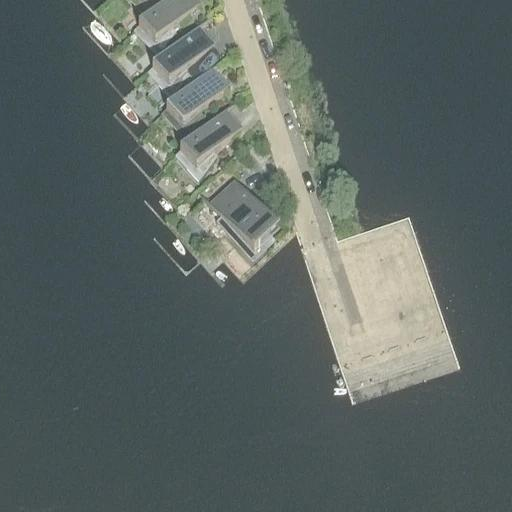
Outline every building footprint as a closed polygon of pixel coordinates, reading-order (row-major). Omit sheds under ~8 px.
[(133,0),(147,14),(143,19),(147,23),(166,5),(163,2),(164,0),(133,0)] [(137,31),(160,56),(175,36),(172,33),(200,7),(193,0),(171,0),(166,5),(147,23),(137,31)] [(151,73),(174,98),(189,78),(185,74),(214,48),(198,31),(210,20),(209,19),(151,73)] [(165,114),(188,139),(203,119),(199,116),(228,90),(212,73),(224,62),(223,61),(165,114)] [(237,102),(179,156),(202,181),(216,161),(213,157),(241,131),(226,114),(238,103),(237,102)] [(215,226),(252,266),(275,246),(270,241),(278,233),(234,185),(209,208),(200,198),(199,199),(220,221),(215,226)]
